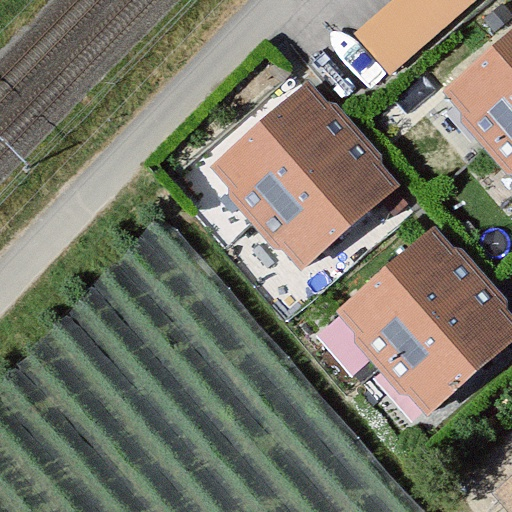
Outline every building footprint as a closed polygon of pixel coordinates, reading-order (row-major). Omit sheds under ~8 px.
[(358,0),(351,6),(391,53),(454,0),(358,0)] [(511,39),(438,109),(511,188),(511,39)] [(385,189),(295,94),(205,180),(295,274),(385,189)] [(511,352),(511,346),(421,244),(331,324),(426,429),(511,352)] [(511,511),(511,478),(481,508),(484,511),(511,511)]
